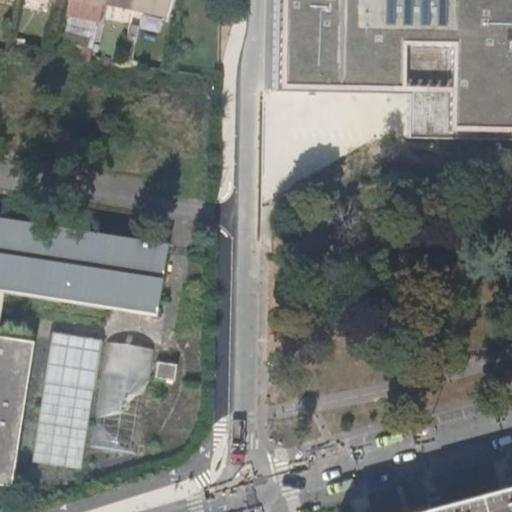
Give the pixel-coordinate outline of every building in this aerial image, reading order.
[(98,28),(102,8),(103,0),(70,0),(66,22),(98,28)] [(103,0),(102,8),(134,15),(136,0),(103,0)] [(136,0),(134,15),(164,21),(167,0),(136,0)] [(511,0),(276,0),(274,87),(406,92),(406,136),(511,140),(511,0)] [(0,290),(4,291),(156,314),(165,244),(0,218),(0,290)] [(80,468),(99,340),(99,338),(50,330),(32,460),(80,468)] [(0,337),(0,484),(9,486),(30,342),(0,337)] [(107,339),(107,341),(91,444),(138,452),(153,351),(153,347),(107,339)] [(173,380),(175,364),(156,361),(154,377),(173,380)] [(511,511),(511,490),(507,491),(442,509),(437,510),(429,511),(511,511)] [(428,506),(429,511),(437,510),(442,509),(441,503),(428,506)]
